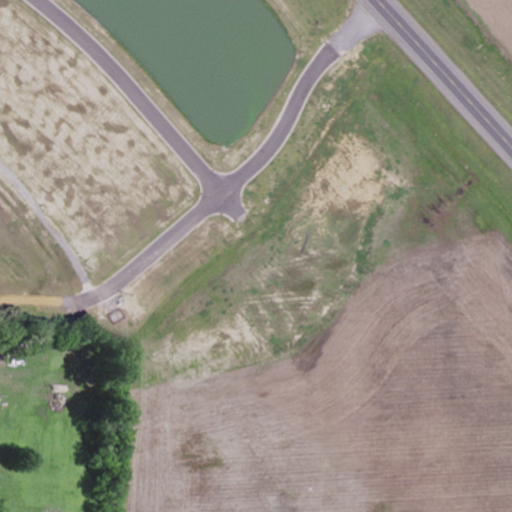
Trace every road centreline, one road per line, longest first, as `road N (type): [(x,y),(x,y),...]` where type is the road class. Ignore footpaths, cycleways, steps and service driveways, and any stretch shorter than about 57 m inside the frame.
road 1 (residential): [(223,195),(123,79),(37,0)]
road 2 (residential): [(223,195),(282,136),(314,75),(381,0)]
road 3 (trunk): [(511,143),(381,0)]
road 4 (residential): [(223,195),(125,282),(80,302)]
